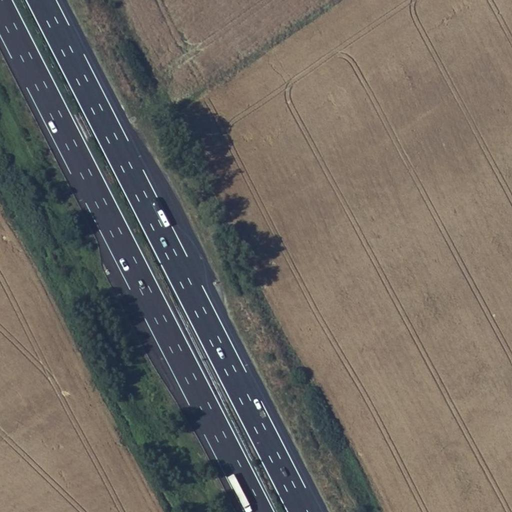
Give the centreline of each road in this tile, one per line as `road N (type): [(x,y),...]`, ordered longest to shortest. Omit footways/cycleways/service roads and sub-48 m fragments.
road 1 (motorway): [(304,511),(42,0)]
road 2 (motorway): [(0,3),(258,511)]
